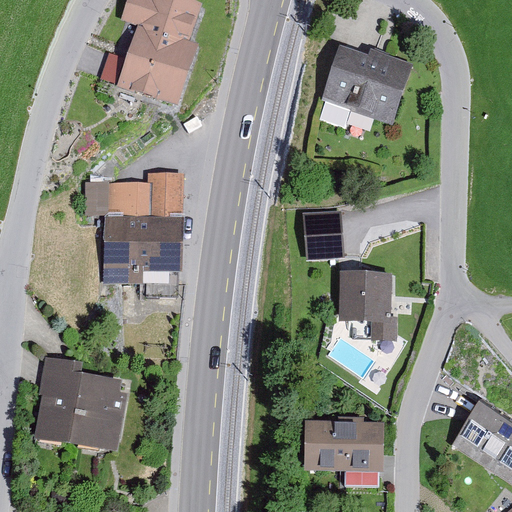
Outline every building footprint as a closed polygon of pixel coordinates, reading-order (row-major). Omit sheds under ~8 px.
[(138,27),(116,89),(174,109),(196,47),(186,43),(199,6),(180,0),(129,0),(122,21),(138,27)] [(416,72),(340,48),(317,120),(348,129),(353,114),(398,128),(416,72)] [(147,191),(146,220),(178,221),(179,182),(147,182),(147,191)] [(104,190),(83,191),(85,224),(105,223),(104,190)] [(146,220),(147,191),(119,190),(117,219),(146,220)] [(340,215),(299,217),(301,263),(343,261),(340,215)] [(173,228),(106,227),(105,292),(137,293),(137,282),(172,283),(173,228)] [(385,280),(336,281),(337,327),(371,326),(371,342),(397,342),(397,321),(386,321),(385,280)] [(63,366),(41,363),(30,446),(107,457),(115,400),(106,399),(108,383),(62,377),(63,366)] [(511,485),(511,433),(471,409),(447,449),(511,487),(511,485)] [(378,430),(299,428),(297,476),(337,477),(336,493),(376,494),(378,430)] [(502,511),(511,511),(511,502),(501,509),(502,511)]
